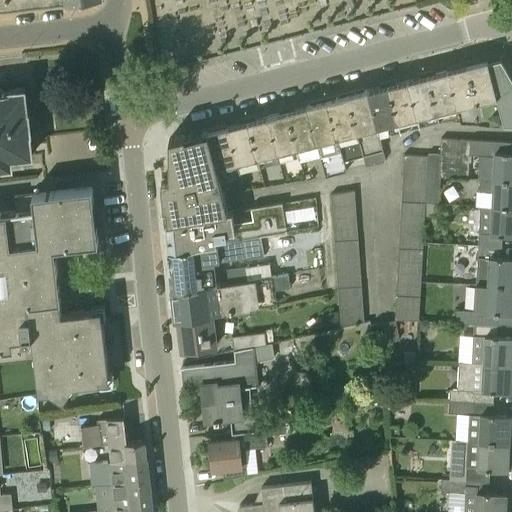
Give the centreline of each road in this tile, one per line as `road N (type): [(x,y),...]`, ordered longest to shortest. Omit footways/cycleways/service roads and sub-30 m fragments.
road 1 (residential): [(177,511),(128,110)]
road 2 (residential): [(128,110),(481,26),(511,30)]
